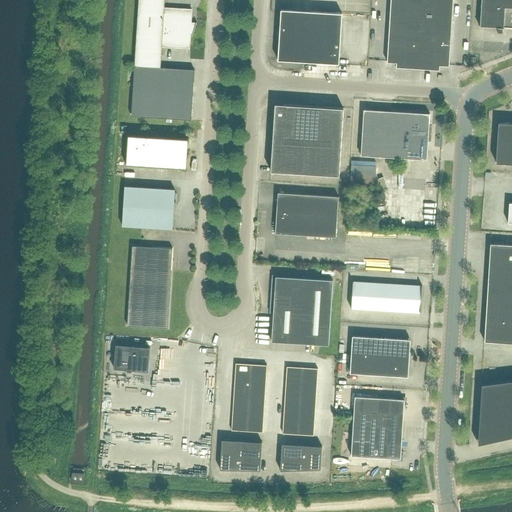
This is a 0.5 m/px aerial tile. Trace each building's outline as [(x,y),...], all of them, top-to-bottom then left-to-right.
[(189,49),(190,35),(192,35),(191,37),(192,37),(197,22),(196,22),(196,23),(191,23),(191,9),(164,8),(164,0),(138,0),(131,116),(191,120),(194,70),(160,67),(162,47),(189,49)] [(390,0),(386,62),(396,63),(396,67),(439,70),(439,66),(449,66),(452,0),(390,0)] [(497,33),(502,33),(502,28),(511,28),(511,0),(481,0),(480,25),(479,25),(479,26),(498,27),(497,33)] [(278,60),(308,62),(311,11),(281,9),(278,60)] [(311,11),(308,62),(339,64),(342,13),(311,11)] [(270,171),(339,176),(343,108),(284,104),(284,105),(274,113),(270,171)] [(361,155),(426,160),(429,114),(363,109),(361,155)] [(495,163),(511,163),(511,122),(498,122),(495,163)] [(128,135),(126,165),(186,169),(188,139),(128,135)] [(174,189),(124,186),(122,226),(172,229),(174,189)] [(275,233),(336,237),(338,196),(278,193),(275,233)] [(511,244),(490,243),(484,341),(511,342),(511,244)] [(127,325),(167,328),(172,248),(132,246),(127,325)] [(273,313),(271,341),(328,345),(333,280),(288,277),(288,276),(273,275),(270,312),(273,313)] [(351,308),(420,313),(422,285),(352,281),(351,308)] [(352,336),(351,352),(409,356),(410,339),(352,336)] [(115,344),(113,369),(148,371),(150,347),(115,344)] [(409,356),(351,352),(350,373),(408,376),(409,356)] [(231,430),(262,432),(267,365),(236,363),(231,430)] [(282,433),(313,435),(318,368),(287,366),(282,433)] [(511,379),(481,384),(478,444),(511,436),(511,379)] [(351,456),(397,458),(400,459),(401,451),(404,403),(404,399),(396,399),(355,396),(351,456)] [(260,470),(262,442),(222,439),(220,469),(260,470)] [(280,470),(320,469),(322,446),(282,443),(280,470)] [(72,481),(83,482),(84,474),(72,473),(72,481)]
